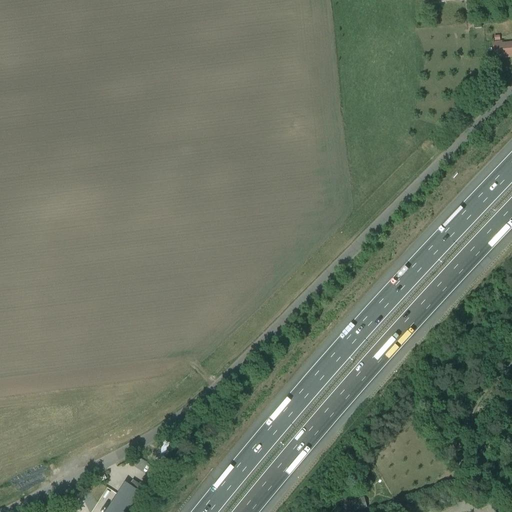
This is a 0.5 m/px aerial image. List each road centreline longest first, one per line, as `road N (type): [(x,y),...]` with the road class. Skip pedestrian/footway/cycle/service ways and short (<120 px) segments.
road 1 (unclassified): [(8,511),(192,407),(511,90)]
road 2 (motorway): [(511,161),(201,511)]
road 3 (motorway): [(250,511),(511,216)]
